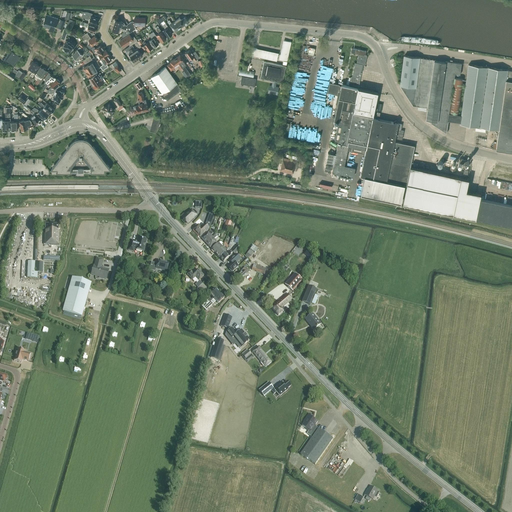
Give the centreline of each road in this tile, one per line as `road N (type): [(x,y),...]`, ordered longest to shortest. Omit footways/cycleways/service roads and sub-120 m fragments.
road 1 (tertiary): [(479,511),(350,406),(155,203)]
road 2 (unclassified): [(133,75),(219,21),(358,35),(379,52)]
road 3 (track): [(105,511),(164,318),(105,294)]
road 4 (unknown): [(334,32),(332,47),(318,57),(306,108),(326,128),(325,173),(356,184)]
road 5 (unclassified): [(511,160),(428,130),(397,95),(379,52)]
road 6 (unclassified): [(155,203),(0,211)]
road 7 (unclassified): [(511,64),(398,47),(379,52)]
road 8 (residential): [(87,107),(68,68),(0,23)]
